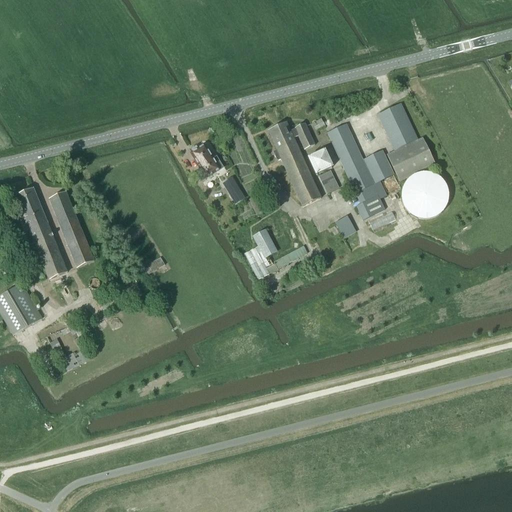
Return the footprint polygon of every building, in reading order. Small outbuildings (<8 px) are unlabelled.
[(401,105),(377,116),(394,152),(417,142),(401,105)] [(286,123),(268,132),(276,151),(273,153),(277,162),(281,160),(290,180),(302,207),(320,198),(293,139),(298,137),(304,151),(315,146),(309,135),(305,125),(290,132),(286,123)] [(346,125),(328,134),(356,194),(357,193),(362,204),(356,207),(363,221),(384,211),(379,199),(387,196),(380,183),(394,176),(382,152),(363,161),(346,125)] [(421,141),(386,156),(399,183),(421,173),(435,166),(423,140),(421,141)] [(196,148),(190,151),(192,154),(190,155),(200,170),(195,173),(201,182),(223,169),(216,158),(213,160),(204,145),(197,150),(196,148)] [(325,151),(308,159),(316,176),(317,175),(330,170),(333,168),(325,151)] [(330,172),(318,177),(327,195),(339,190),(330,172)] [(401,194),(401,197),(401,200),(402,204),(403,207),(405,210),(407,212),(409,215),(411,217),(414,218),(416,219),(419,220),(421,221),(424,221),(427,221),(430,220),(433,220),(436,218),(438,217),(441,215),(443,212),(445,209),(447,206),(448,203),(448,200),(449,197),(448,194),(448,192),(447,189),(446,187),(445,184),(443,182),(441,180),(439,178),(436,176),(433,175),(430,174),(426,173),(423,173),(420,174),(417,175),(414,176),(411,178),(409,179),(407,181),(406,183),(404,185),(403,188),(402,191),(401,194)] [(233,178),(223,185),(236,206),(246,200),(233,178)] [(33,190),(15,198),(20,209),(18,212),(20,219),(24,220),(48,280),(48,281),(68,274),(34,190),(33,190)] [(67,193),(49,201),(76,269),(94,262),(67,193)] [(347,217),(335,224),(342,236),(344,240),(356,233),(347,217)] [(256,249),(244,256),(254,275),(258,281),(263,278),(269,275),(278,271),(275,265),(273,266),(272,264),(270,260),(266,262),(264,259),(276,253),(265,232),(253,238),(259,248),(256,249)] [(160,258),(144,268),(149,276),(165,266),(160,258)] [(21,285),(0,297),(0,315),(13,337),(42,320),(21,285)] [(123,292),(99,302),(103,311),(105,316),(117,311),(122,309),(120,305),(127,302),(127,303),(142,296),(136,286),(123,292)] [(67,328),(47,338),(65,373),(93,358),(86,343),(77,348),(80,353),(75,356),(74,354),(66,358),(55,339),(70,331),(74,340),(78,338),(79,340),(83,338),(79,330),(75,323),(67,327),(67,328)]
